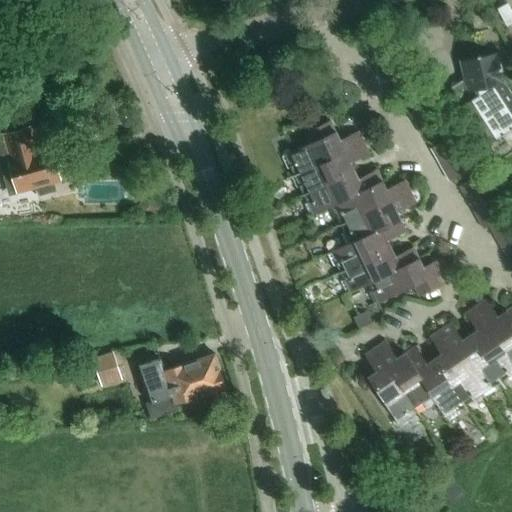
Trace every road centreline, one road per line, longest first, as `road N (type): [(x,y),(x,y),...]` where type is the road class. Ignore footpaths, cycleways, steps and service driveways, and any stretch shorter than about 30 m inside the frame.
road 1 (secondary): [(304,511),(250,305),(161,57)]
road 2 (residential): [(329,0),(483,276),(413,325),(360,341)]
road 3 (unclassified): [(161,57),(329,0)]
